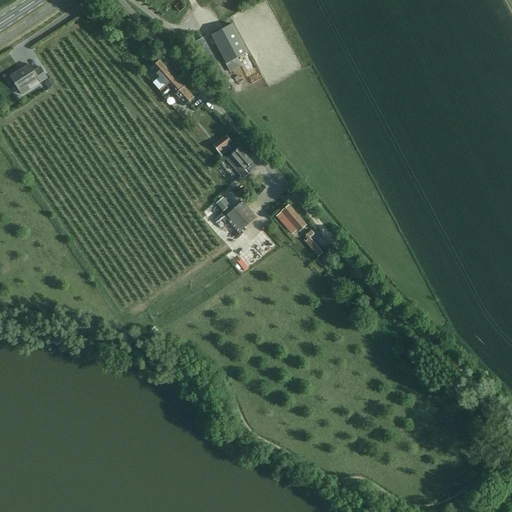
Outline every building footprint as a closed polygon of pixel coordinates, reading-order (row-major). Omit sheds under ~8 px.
[(180,1),(174,6),(179,12),(185,7),(180,1)] [(232,24),(224,29),(211,35),(226,64),(247,53),(232,24)] [(159,60),(151,67),(167,86),(176,79),(159,60)] [(47,78),(40,67),(34,71),(29,65),(10,77),(19,90),(20,90),(22,94),(30,90),(27,85),(38,78),(40,82),(47,78)] [(46,82),(49,88),(55,84),(52,79),(46,82)] [(194,97),(184,86),(183,87),(176,79),(167,86),(184,105),(194,97)] [(213,145),(218,152),(231,142),(226,135),(213,145)] [(252,162),(250,159),(240,148),(226,160),(239,174),(244,169),(248,174),(255,167),(252,163),(252,162)] [(239,194),(242,199),(247,195),(243,190),(239,194)] [(223,211),(229,207),(221,198),(216,203),(223,211)] [(256,218),(241,201),(226,215),(240,231),(256,218)] [(306,225),(289,206),(281,212),(282,213),(277,217),(292,234),(297,230),(298,232),(306,225)] [(251,235),(257,225),(253,223),(247,232),(251,235)]
